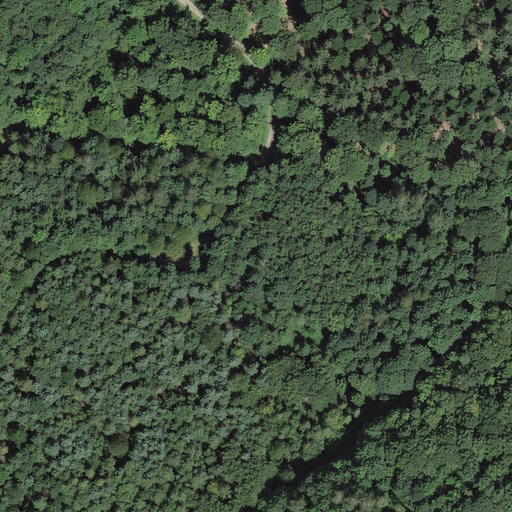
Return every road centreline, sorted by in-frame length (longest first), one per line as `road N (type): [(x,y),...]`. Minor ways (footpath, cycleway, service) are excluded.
road 1 (track): [(0,333),(34,277),(55,259),(88,251),(156,262),(190,254),(240,201),(269,141),(270,92),(254,60),(181,0)]
road 2 (track): [(252,511),(322,471),(392,415),(511,302)]
